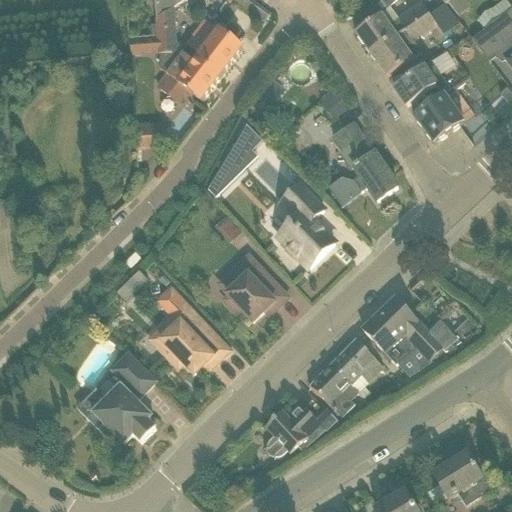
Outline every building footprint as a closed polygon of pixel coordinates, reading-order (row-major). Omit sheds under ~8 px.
[(188,0),(156,0),(158,20),(175,9),(188,0)] [(272,15),(251,0),(235,0),(266,23),(272,15)] [(459,19),(472,9),(468,4),(464,0),(454,0),(449,5),(455,14),(459,19)] [(511,7),(507,0),(497,8),(504,17),(500,20),(492,23),(485,32),(473,41),(491,65),(501,57),(511,70),(511,7)] [(371,57),(429,15),(422,5),(398,22),(401,26),(393,32),(382,17),(356,35),(371,57)] [(158,20),(158,22),(156,22),(156,26),(157,37),(171,36),(177,36),(176,21),(175,9),(158,20)] [(371,57),(387,80),(413,61),(400,42),(408,36),(414,43),(437,27),(429,15),(371,57)] [(222,79),(243,51),(208,24),(190,48),(201,57),(198,60),(198,61),(222,79)] [(157,37),(159,56),(160,56),(161,71),(168,76),(158,89),(180,104),(188,92),(203,103),(222,79),(198,61),(198,60),(177,44),(177,36),(171,36),(157,37)] [(394,90),(408,109),(425,97),(432,106),(445,97),(445,96),(452,91),(432,63),(423,70),(394,90)] [(273,82),(263,93),(273,102),(284,91),(273,82)] [(349,110),(336,94),(322,106),(335,122),(349,110)] [(435,148),(465,126),(445,97),(432,106),(414,118),(435,148)] [(247,127),(235,147),(246,159),(252,153),(262,143),(247,127)] [(355,171),(360,179),(354,184),(362,195),(369,191),(378,204),(399,190),(354,127),(335,141),(355,171)] [(325,213),(300,187),(278,208),(293,224),(278,239),(310,271),(335,246),(313,224),(325,213)] [(228,218),(215,230),(231,246),(243,234),(228,218)] [(225,303),(238,316),(241,312),(254,325),(274,306),(278,310),(289,300),(249,258),(229,278),(237,288),(227,298),(229,299),(225,303)] [(130,281),(140,292),(149,283),(140,273),(130,281)] [(429,335),(396,301),(363,332),(397,367),(407,357),(420,370),(431,362),(443,351),(446,354),(461,345),(441,323),(429,335)] [(164,331),(169,336),(157,348),(179,371),(184,366),(195,377),(213,360),(218,365),(230,354),(197,319),(186,329),(181,324),(179,326),(174,321),(164,331)] [(469,320),(452,336),(459,343),(479,331),(469,320)] [(361,395),(385,370),(357,342),(333,367),(361,395)] [(112,373),(140,401),(157,384),(129,356),(112,373)] [(343,420),(356,408),(352,404),(361,395),(333,367),(332,368),(332,367),(310,389),(330,408),(343,420)] [(121,389),(109,402),(97,391),(77,411),(110,444),(116,438),(124,447),(133,437),(142,446),(157,432),(148,423),(151,419),(121,389)] [(283,458),(288,453),(291,456),(298,449),(303,454),(326,432),(327,434),(338,423),(324,408),(313,419),(303,408),(289,421),(283,414),(266,430),(275,439),(270,444),(268,446),(268,448),(268,450),(268,454),(269,457),(270,458),(273,459),(277,459),(280,459),(283,458)] [(467,457),(434,478),(449,501),(458,495),(466,508),(495,492),(485,476),(481,478),(467,457)] [(190,495),(199,503),(205,498),(205,491),(199,485),(190,495)] [(416,511),(406,495),(378,511),(416,511)]
